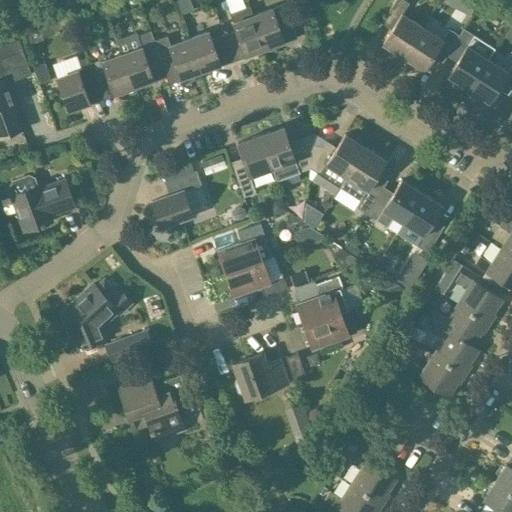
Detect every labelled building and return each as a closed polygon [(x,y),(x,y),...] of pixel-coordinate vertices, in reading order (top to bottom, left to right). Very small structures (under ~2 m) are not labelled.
[(179,0),(182,11),(197,7),(195,0),(179,0)] [(406,58),(425,29),(405,17),(412,6),(401,0),(400,0),(387,20),(397,27),(386,45),(406,58)] [(445,0),(445,1),(474,13),(478,0),(445,0)] [(272,8),(273,11),(254,18),(264,47),(278,42),(280,47),(297,40),(285,4),(272,8)] [(236,32),(224,36),(233,62),(252,56),(251,52),(264,47),(254,18),(250,6),(230,13),(236,32)] [(425,29),(406,58),(427,71),(438,54),(448,60),(452,53),(453,53),(462,39),(452,33),(445,42),(425,29)] [(167,77),(151,31),(137,36),(136,34),(117,41),(122,56),(124,56),(134,86),(148,81),(149,83),(166,77),(167,77)] [(151,31),(167,77),(166,77),(169,84),(188,78),(186,74),(200,69),(190,40),(171,47),(167,36),(154,40),(151,31)] [(466,32),(462,39),(453,53),(462,59),(450,78),(471,91),(489,61),(487,60),(495,48),(477,37),(466,32)] [(210,33),(190,40),(200,69),(214,65),(215,68),(233,62),(224,36),(212,40),(210,33)] [(0,46),(0,137),(24,129),(7,84),(31,76),(23,52),(19,40),(0,46)] [(107,70),(94,75),(103,101),(122,94),(121,91),(134,86),(124,56),(122,56),(104,62),(107,70)] [(94,75),(89,57),(79,60),(80,65),(57,72),(59,78),(69,109),(85,103),(86,107),(103,101),(94,75)] [(511,70),(510,74),(489,61),(471,91),(491,104),(503,86),(511,91),(511,70)] [(284,129),(261,137),(273,170),(274,170),(278,181),(310,170),(313,146),(303,145),(291,149),(284,129)] [(324,146),(313,146),(310,170),(319,176),(320,175),(339,188),(346,177),(348,179),(367,149),(346,135),(335,153),(324,146)] [(273,170),(261,137),(239,145),(246,166),(235,170),(245,198),(256,194),(251,177),(273,170)] [(387,161),(367,149),(348,179),(356,184),(351,190),(353,195),(362,201),(357,208),(368,215),(382,194),(381,194),(386,186),(375,180),(387,161)] [(226,154),(208,157),(210,170),(228,167),(226,154)] [(165,182),(170,197),(153,203),(161,228),(193,217),(184,192),(201,186),(197,172),(165,182)] [(40,186),(38,186),(35,177),(29,174),(12,180),(9,186),(13,196),(11,196),(24,232),(53,221),(51,215),(75,206),(65,180),(42,189),(40,186)] [(391,200),(382,194),(368,215),(378,222),(378,221),(387,226),(393,217),(405,225),(424,195),(403,182),(391,200)] [(424,195),(405,225),(425,238),(419,248),(428,254),(442,232),(432,226),(444,208),(424,195)] [(303,227),(310,242),(324,236),(317,221),(324,218),(315,200),(303,206),(311,223),(303,227)] [(502,249),(511,255),(511,225),(505,221),(500,229),(511,236),(502,249)] [(227,273),(229,273),(260,263),(252,241),(265,236),(261,224),(239,232),(243,244),(219,252),(227,273)] [(511,255),(502,249),(492,265),(481,258),(475,267),(511,290),(511,255)] [(260,263),(229,273),(237,295),(261,287),(264,298),(287,290),(283,279),(270,283),(263,262),(260,263)] [(393,281),(406,289),(412,279),(400,271),(393,281)] [(458,305),(488,324),(502,302),(462,276),(457,283),(467,291),(458,305)] [(347,310),(341,290),(342,289),(338,278),(316,285),(320,297),(297,305),(304,327),(307,326),(336,316),(336,315),(347,310)] [(119,315),(131,304),(121,293),(110,302),(94,284),(61,313),(77,350),(106,338),(98,320),(112,307),(119,315)] [(488,324),(458,305),(448,320),(438,313),(432,321),(472,348),(488,324)] [(347,310),(336,315),(336,316),(307,326),(315,349),(348,338),(347,336),(358,332),(350,309),(347,310)] [(479,352),(472,348),(432,321),(432,322),(437,325),(432,333),(442,342),(433,355),(464,374),(479,352)] [(147,329),(104,344),(111,363),(153,348),(147,329)] [(305,375),(297,352),(285,357),(294,379),(305,375)] [(242,394),(243,394),(245,400),(288,385),(279,360),(266,365),(262,354),(232,364),(237,379),(236,379),(234,383),(238,392),(242,394)] [(464,374),(433,355),(423,371),(412,364),(407,372),(448,399),(464,374)] [(181,377),(167,381),(152,386),(149,376),(119,386),(134,431),(150,426),(155,440),(159,439),(158,435),(168,432),(169,435),(184,430),(178,413),(206,404),(202,391),(188,396),(181,377)] [(314,435),(309,420),(302,423),(307,438),(314,435)] [(351,484),(381,503),(395,481),(354,454),(348,462),(360,470),(351,484)] [(511,468),(506,464),(495,481),(511,492),(511,468)] [(511,511),(511,492),(495,481),(484,499),(495,506),(490,511),(511,511)] [(375,511),(381,503),(351,484),(341,500),(329,492),(324,501),(339,511),(375,511)]
